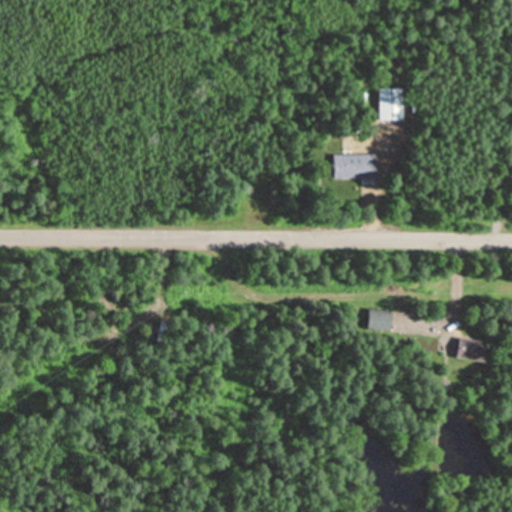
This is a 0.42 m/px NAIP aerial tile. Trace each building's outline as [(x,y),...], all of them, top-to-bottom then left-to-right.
[(400,118),(400,86),(377,86),(377,118),(400,118)] [(333,176),(379,176),(379,152),(333,152),(333,176)] [(120,304),(112,288),(107,291),(115,307),(120,304)] [(390,308),(367,307),(367,327),(390,328),(390,308)] [(482,359),(485,340),(457,336),(455,356),(482,359)]
